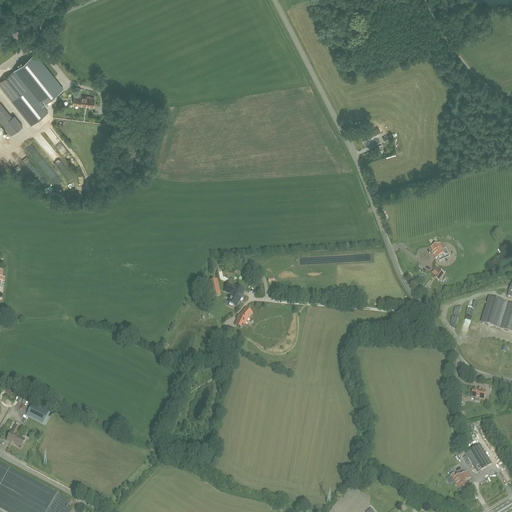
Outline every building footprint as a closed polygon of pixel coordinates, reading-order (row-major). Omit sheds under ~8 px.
[(63,88),(35,54),(0,81),(0,86),(32,125),(48,112),(42,105),(63,88)] [(93,106),(94,98),(74,95),(73,105),(89,107),(89,105),(93,106)] [(0,123),(2,126),(12,119),(0,103),(0,123)] [(376,137),(379,136),(376,129),(369,132),(361,136),(366,146),(374,142),(375,143),(379,142),(376,137)] [(53,131),(49,135),(54,140),(57,137),(53,131)] [(49,153),(55,163),(60,159),(54,150),(49,153)] [(440,244),(431,248),(436,259),(445,255),(440,244)] [(444,274),(439,271),(434,278),(439,281),(444,274)] [(244,290),(235,286),(235,287),(233,287),(233,286),(228,284),(224,282),(222,285),(217,282),(217,280),(209,282),(210,283),(209,283),(210,286),(212,296),(220,295),(218,285),(226,289),(225,291),(228,293),(229,292),(235,295),(232,300),(231,300),(230,301),(230,302),(228,306),(233,308),(234,306),(236,307),(239,301),(238,301),(239,298),(243,298),(243,294),(242,294),(244,290)] [(498,328),(506,303),(487,297),(479,323),(498,328)] [(511,332),(511,304),(506,303),(498,328),(511,332)] [(252,314),(246,309),(240,316),(239,317),(235,325),(240,328),(242,324),(242,325),(243,323),(244,323),(246,321),(252,314)] [(212,317),(212,318),(208,316),(204,324),(218,330),(224,315),(219,313),(216,319),(212,317)] [(474,389),(472,397),(484,399),(485,391),(481,390),(481,389),(478,389),(478,390),(474,389)] [(43,423),(49,412),(47,411),(47,410),(35,403),(34,404),(32,403),(26,415),(43,423)] [(22,447),(25,440),(22,438),(22,437),(17,433),(19,428),(15,426),(12,431),(6,440),(17,446),(18,445),(22,447)] [(468,435),(467,433),(463,435),(465,442),(469,441),(472,440),(470,434),(468,435)] [(466,454),(478,472),(492,464),(480,445),(466,454)] [(457,477),(455,474),(451,476),(455,481),(454,482),(456,486),(457,485),(460,490),(469,485),(466,481),(470,478),(467,472),(463,474),(457,477)] [(483,510),(494,505),(487,490),(476,495),(483,510)]
